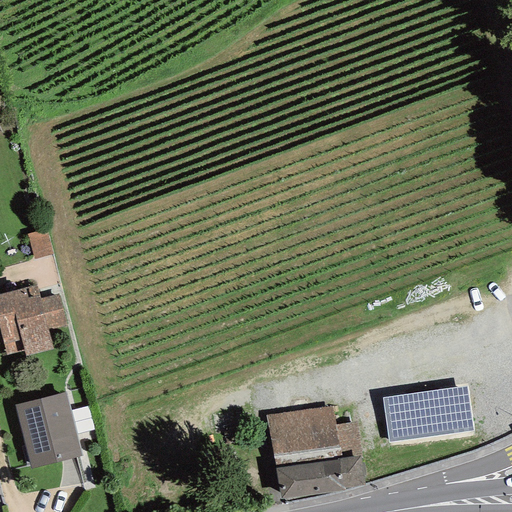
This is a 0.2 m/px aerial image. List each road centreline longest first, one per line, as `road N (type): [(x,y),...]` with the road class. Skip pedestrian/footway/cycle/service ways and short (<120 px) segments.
road 1 (track): [(279,402),(475,347),(511,326)]
road 2 (track): [(483,0),(511,122)]
